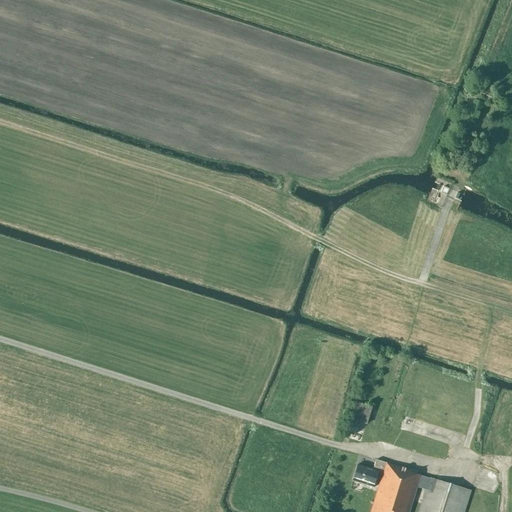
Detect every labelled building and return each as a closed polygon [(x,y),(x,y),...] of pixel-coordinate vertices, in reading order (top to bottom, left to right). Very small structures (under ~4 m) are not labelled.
[(483,103),(473,99),(466,118),(476,122),(483,103)] [(418,413),(422,397),(451,406),(457,387),(415,375),(405,409),(418,413)] [(372,406),(352,400),(347,419),(367,425),(372,406)] [(417,425),(414,436),(438,443),(441,432),(417,425)] [(411,471),(386,463),(375,460),(373,469),(357,464),(352,481),(373,487),(377,473),(382,475),(370,511),(408,511),(416,487),(420,475),(411,472),(411,471)] [(420,475),(416,487),(425,490),(418,511),(463,511),(470,491),(420,475)]
